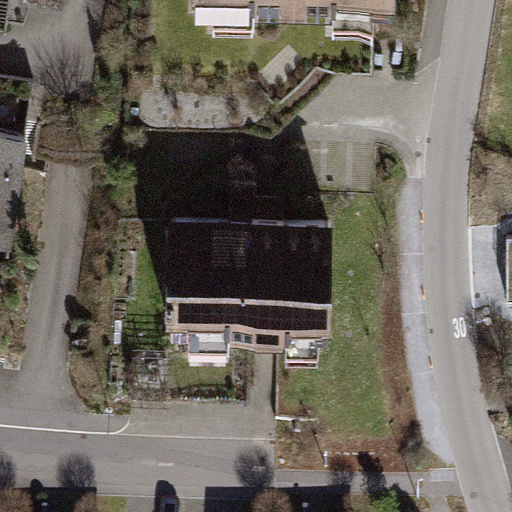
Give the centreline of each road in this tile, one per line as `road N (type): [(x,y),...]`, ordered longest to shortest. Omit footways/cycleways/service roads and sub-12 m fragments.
road 1 (residential): [(469,0),(434,295),(486,511)]
road 2 (residential): [(209,465),(0,456)]
